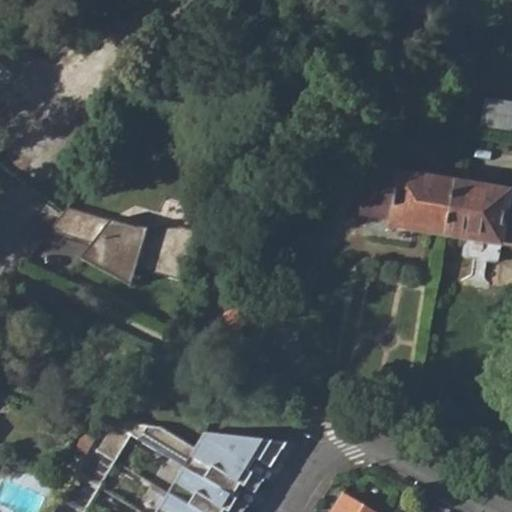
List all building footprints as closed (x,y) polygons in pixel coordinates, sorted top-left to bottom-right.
[(483,125),(511,128),(511,98),(486,96),(483,125)] [(391,228),(446,236),(455,181),(399,172),(398,175),(370,169),(362,218),(391,223),(391,228)] [(446,236),(511,245),(511,189),(455,181),(446,236)] [(52,226),(68,231),(86,207),(70,202),(52,226)] [(86,207),(68,231),(95,239),(83,254),(133,282),(139,264),(186,279),(201,229),(181,223),(181,225),(161,225),(161,231),(86,207)] [(255,296),(238,282),(209,318),(233,339),(255,312),(247,306),(255,296)] [(263,303),(255,296),(247,306),(255,312),(263,303)] [(80,437),(74,449),(78,451),(76,457),(84,462),(93,445),(98,435),(50,414),(46,422),(80,437)] [(93,445),(116,459),(132,433),(123,428),(108,418),(98,435),(93,445)] [(184,465),(233,494),(241,482),(256,491),(264,477),(249,468),(200,439),(196,446),(161,425),(127,421),(123,428),(132,433),(184,465)] [(200,439),(249,468),(257,456),(272,465),(286,442),(205,430),(200,439)] [(84,462),(78,471),(101,485),(116,459),(93,445),(84,462)] [(78,471),(84,462),(76,457),(71,465),(69,464),(64,475),(52,469),(47,480),(67,489),(78,471)] [(168,491),(203,511),(223,511),(225,508),(231,511),(243,511),(248,504),(233,494),(184,465),(168,491)] [(67,489),(62,498),(85,511),(101,485),(78,471),(67,489)] [(156,511),(203,511),(168,491),(156,511)] [(335,511),(375,511),(342,492),(333,506),(337,508),(335,511)] [(62,498),(53,511),(84,511),(85,511),(62,498)]
